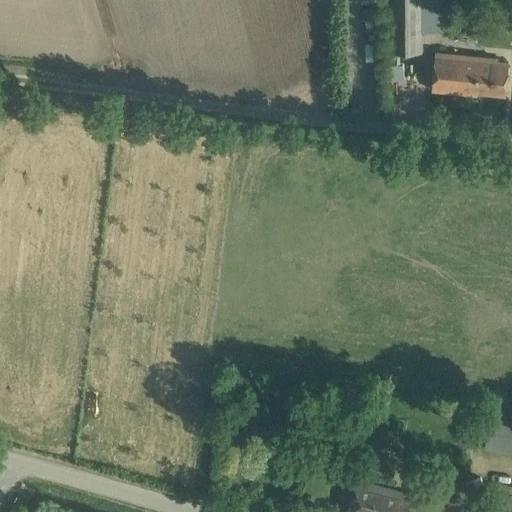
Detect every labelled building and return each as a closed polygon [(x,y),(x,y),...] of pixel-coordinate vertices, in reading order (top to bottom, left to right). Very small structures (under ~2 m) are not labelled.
[(422,50),(422,30),(446,29),(446,12),(448,12),(447,0),(389,0),(389,50),(422,50)] [(505,93),(507,73),(509,61),(496,60),(497,57),(436,51),(432,89),(477,93),(477,90),(505,93)] [(40,416),(49,382),(35,377),(37,368),(11,361),(8,370),(0,367),(0,404),(2,405),(1,409),(21,415),(22,411),(40,416)] [(511,451),(511,418),(467,411),(462,444),(485,447),(511,451)] [(440,511),(443,502),(423,497),(357,479),(348,511),(440,511)]
